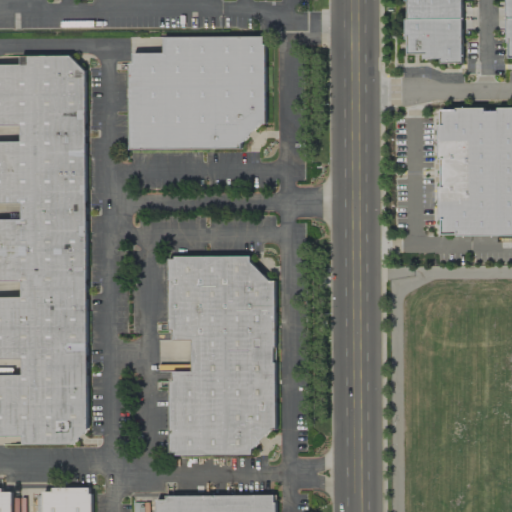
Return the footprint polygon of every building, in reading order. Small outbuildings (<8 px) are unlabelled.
[(461,0),(405,0),(407,55),(425,55),(425,59),(441,59),(441,64),(462,64),(461,0)] [(130,150),(243,149),(243,129),(266,129),(265,36),(163,37),(164,53),(133,54),(133,63),(129,63),(130,150)] [(0,444),(65,444),(86,433),(88,82),(73,56),(21,56),(21,65),(0,64),(0,125),(19,126),(19,142),(0,141),(0,204),(21,204),(21,220),(0,219),(0,281),(21,282),(21,298),(0,297),(0,359),(22,360),(22,375),(0,375),(0,444)] [(511,108),(440,109),(440,236),(511,235),(511,108)] [(169,456),(252,455),(252,443),(267,443),(267,430),(276,430),(275,280),(262,281),(262,265),(250,265),(250,256),(168,257),(169,332),(172,332),(172,340),(192,340),(192,371),(173,372),(173,381),(169,381),(169,456)] [(12,511),(12,489),(0,489),(0,511),(92,511),(92,488),(51,488),(52,492),(43,492),(42,511),(12,511)] [(276,511),(276,495),(165,496),(165,500),(156,500),(155,511),(276,511)] [(133,511),(144,511),(144,503),(133,503),(133,511)]
